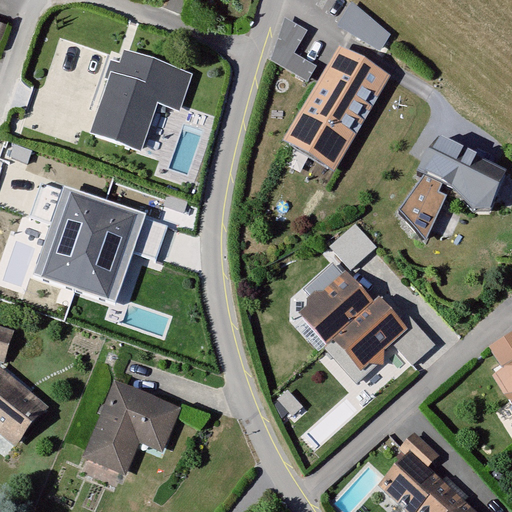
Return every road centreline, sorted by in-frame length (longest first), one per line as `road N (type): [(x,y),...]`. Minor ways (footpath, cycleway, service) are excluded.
road 1 (residential): [(303,511),(245,400),(212,256),(222,167),(252,52)]
road 2 (residential): [(105,0),(252,52)]
